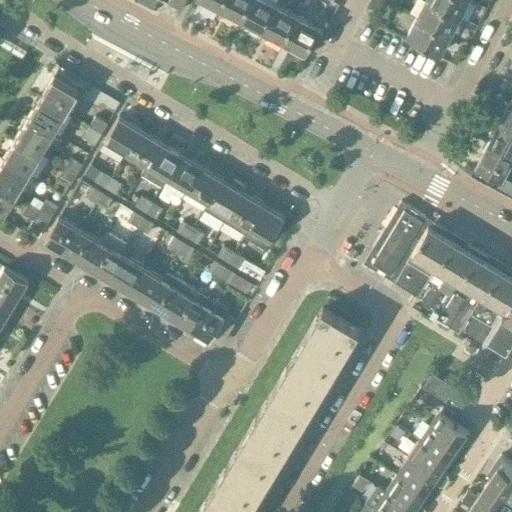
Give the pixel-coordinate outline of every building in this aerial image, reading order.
[(168,0),(167,2),(180,9),(185,0),(168,0)] [(204,0),(203,3),(217,10),(219,7),(222,0),(204,0)] [(222,0),(219,7),(226,10),(224,14),(239,21),(241,18),(249,0),(222,0)] [(271,0),(249,0),(241,18),(247,21),(246,25),(260,33),(262,29),(276,2),(271,0)] [(429,0),(423,0),(416,15),(451,34),(460,16),(429,0)] [(429,0),(460,16),(468,0),(429,0)] [(276,2),(262,29),(269,33),(267,36),(281,43),(283,40),(297,13),(276,2)] [(395,5),(389,16),(401,22),(407,10),(395,5)] [(297,13),(283,40),(285,41),(290,44),(288,47),(303,55),(304,51),(317,26),(318,24),(297,13)] [(416,15),(406,34),(441,52),(451,34),(416,15)] [(53,74),(40,96),(65,111),(78,89),(53,74)] [(40,96),(28,117),(52,131),(65,111),(40,96)] [(511,98),(510,98),(499,120),(511,126),(511,98)] [(95,114),(89,125),(101,132),(107,122),(95,114)] [(104,138),(105,138),(127,152),(141,127),(119,114),(104,138)] [(28,117),(15,137),(40,152),(52,131),(28,117)] [(511,126),(499,120),(488,141),(511,154),(511,126)] [(82,135),(94,142),(101,132),(89,125),(82,135)] [(141,127),(127,152),(147,164),(161,140),(141,127)] [(15,137),(3,158),(27,173),(40,152),(15,137)] [(147,164),(168,177),(182,152),(161,139),(161,140),(147,164)] [(476,164),(502,177),(511,159),(511,154),(488,141),(476,164)] [(182,152),(168,177),(188,189),(202,165),(182,152)] [(71,155),(64,166),(76,173),(83,162),(71,155)] [(3,158),(0,162),(0,183),(15,193),(27,173),(3,158)] [(202,165),(188,189),(207,200),(203,207),(204,208),(223,177),(202,165)] [(58,176),(70,183),(76,173),(64,166),(58,176)] [(101,168),(94,179),(106,186),(112,175),(101,168)] [(112,175),(106,186),(115,192),(122,181),(112,175)] [(223,177),(204,208),(225,220),(243,189),(223,177)] [(0,183),(0,212),(3,214),(15,193),(0,183)] [(85,195),(97,201),(103,191),(91,183),(85,195)] [(243,189),(225,220),(244,232),(248,225),(250,226),(264,202),(243,189)] [(103,191),(97,201),(106,207),(113,196),(103,191)] [(142,193),(136,204),(147,211),(153,200),(142,193)] [(33,204),(51,215),(57,204),(45,196),(43,200),(34,194),(30,202),(33,204)] [(400,199),(362,261),(394,281),(432,218),(400,199)] [(153,200),(147,211),(156,217),(163,206),(153,200)] [(264,202),(250,226),(269,238),(284,214),(264,202)] [(117,214),(138,226),(145,216),(124,203),(117,214)] [(35,214),(27,228),(26,229),(30,231),(31,229),(39,234),(51,215),(33,204),(29,210),(35,214)] [(58,214),(43,238),(66,252),(81,227),(58,214)] [(145,216),(138,226),(148,232),(154,221),(145,216)] [(183,218),(176,229),(188,236),(194,225),(183,218)] [(432,218),(394,281),(416,294),(411,302),(413,303),(417,295),(456,233),(432,218)] [(194,225),(188,236),(197,241),(203,231),(194,225)] [(81,227),(66,252),(87,264),(101,240),(81,227)] [(167,244),(179,251),(185,240),(173,233),(167,244)] [(417,295),(413,303),(436,317),(479,247),(456,233),(417,295)] [(107,277),(122,253),(101,240),(87,264),(87,265),(107,277)] [(185,240),(179,251),(188,256),(194,246),(185,240)] [(224,243),(217,254),(229,261),(235,250),(224,243)] [(479,247),(436,317),(459,331),(502,261),(479,247)] [(229,261),(238,266),(259,279),(266,268),(244,256),(235,250),(229,261)] [(122,252),(122,253),(107,277),(128,289),(143,265),(122,252)] [(208,269),(219,276),(226,265),(214,258),(208,269)] [(511,266),(502,261),(459,331),(482,345),(487,337),(511,298),(511,266)] [(3,264),(0,269),(0,291),(15,300),(28,279),(3,264)] [(143,265),(128,289),(148,302),(167,271),(166,270),(162,277),(143,265)] [(219,276),(229,282),(246,292),(253,282),(236,271),(226,265),(219,276)] [(167,271),(148,302),(169,314),(188,283),(167,271)] [(188,283),(169,314),(190,327),(204,302),(203,301),(207,295),(188,283)] [(0,291),(0,318),(3,321),(15,300),(0,291)] [(511,298),(487,337),(511,352),(511,298)] [(204,302),(190,327),(209,339),(224,314),(204,302)] [(322,305),(306,331),(343,353),(358,327),(322,305)] [(288,361),(275,382),(311,404),(319,392),(324,383),(342,354),(342,355),(343,353),(306,331),(306,332),(288,361)] [(423,383),(423,384),(431,390),(445,399),(454,385),(440,376),(432,370),(423,383)] [(257,413),(244,434),(280,456),(288,443),(293,434),(298,427),(309,409),(311,404),(275,382),(272,388),(257,413)] [(437,410),(418,438),(446,458),(458,441),(461,443),(469,432),(437,410)] [(226,463),(213,485),(249,507),(263,485),(267,477),(279,458),(280,456),(244,434),(244,435),(226,463)] [(406,455),(445,481),(448,477),(447,474),(439,468),(446,458),(418,438),(406,455)] [(496,467),(484,484),(511,502),(511,460),(500,453),(493,465),(496,467)] [(395,472),(424,492),(432,480),(439,485),(443,484),(445,481),(406,455),(395,472)] [(376,484),(417,511),(424,511),(425,511),(424,507),(417,502),(424,492),(395,472),(384,488),(377,483),(376,484)] [(373,505),(372,506),(380,511),(417,511),(376,484),(366,500),(373,505)] [(464,494),(490,511),(507,511),(511,505),(511,502),(484,484),(478,494),(470,489),(467,490),(464,494)] [(196,511),(246,511),(248,509),(249,507),(213,485),(211,488),(196,511)] [(470,506),(465,511),(490,511),(464,494),(462,497),(463,501),(470,506)]
